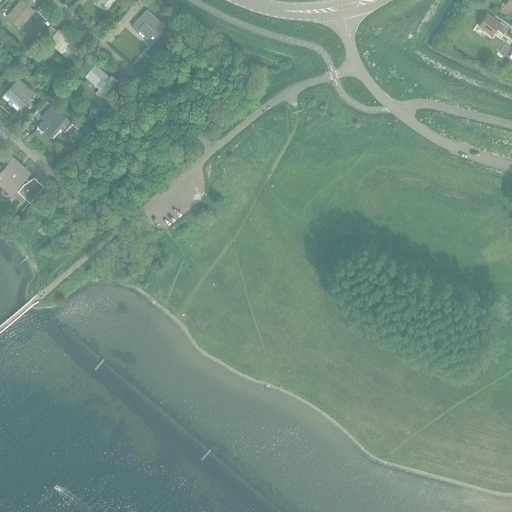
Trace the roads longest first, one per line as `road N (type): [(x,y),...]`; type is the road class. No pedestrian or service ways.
road 1 (unclassified): [(139,212),(269,103),(353,62)]
road 2 (unclassified): [(511,167),(420,131),(392,109)]
road 3 (residential): [(148,87),(49,0)]
road 4 (unclassified): [(511,125),(425,105),(392,109)]
road 5 (track): [(62,182),(29,238),(41,293)]
